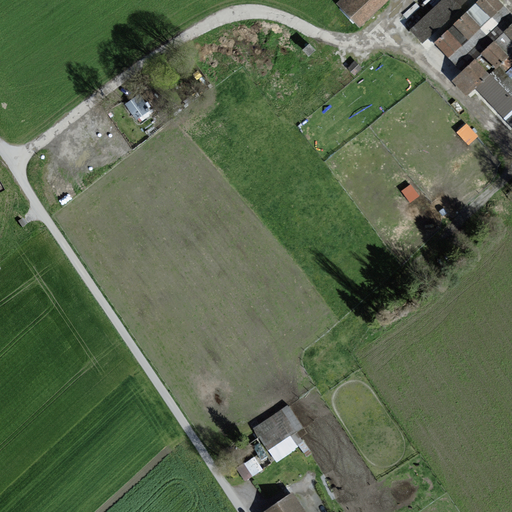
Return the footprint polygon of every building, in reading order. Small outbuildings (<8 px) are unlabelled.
[(386,0),(338,0),(337,2),(359,25),(386,0)] [(465,0),(441,0),(411,29),(423,41),(465,0)] [(502,6),(495,0),(480,0),(476,3),(490,18),(502,6)] [(479,28),(465,14),(453,26),(467,39),(479,28)] [(511,25),(503,34),(511,43),(511,25)] [(460,47),(447,33),(435,44),(448,58),(460,47)] [(507,57),(494,44),(481,55),(495,69),(507,57)] [(487,76),(474,62),(453,81),(466,95),(487,76)] [(148,112),(139,97),(126,104),(136,120),(148,112)] [(468,142),(478,133),(466,120),(456,129),(468,142)] [(402,187),(410,199),(419,194),(412,181),(402,187)] [(275,460),(299,445),(290,432),(303,424),(289,402),(253,424),(275,460)] [(243,477),(263,470),(258,455),(238,462),(243,477)] [(304,511),(292,494),(265,511),(304,511)]
